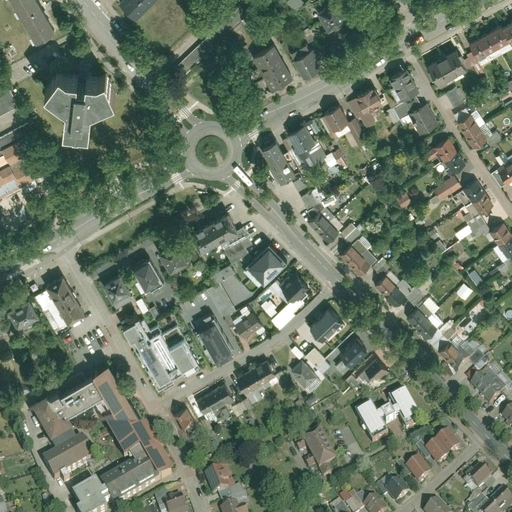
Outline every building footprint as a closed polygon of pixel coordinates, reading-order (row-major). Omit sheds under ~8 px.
[(16,0),(23,11),(41,1),(40,0),(16,0)] [(148,0),(116,0),(115,2),(130,17),(148,0)] [(284,0),(284,1),(294,10),(302,1),(300,0),(284,0)] [(348,16),(338,0),(331,0),(317,8),(328,27),(348,16)] [(39,39),(57,28),(41,1),(23,11),(39,39)] [(511,44),(511,34),(505,23),(493,30),(504,49),(511,44)] [(504,49),(493,30),(481,37),(491,56),(504,49)] [(208,31),(172,67),(181,76),(217,40),(208,31)] [(491,56),(481,37),(468,43),(479,63),(491,56)] [(264,48),(273,65),(284,59),(275,42),(264,48)] [(323,63),(313,45),(294,56),(304,73),(323,63)] [(252,54),(261,71),(273,65),(264,48),(252,54)] [(456,49),(427,64),(437,83),(466,68),(456,49)] [(270,88),(293,76),(284,59),(273,65),(261,71),(270,88)] [(402,70),(387,78),(398,99),(413,91),(402,70)] [(65,105),(63,128),(89,130),(90,108),(116,96),(105,75),(96,79),(86,77),(86,83),(77,82),(77,76),(67,75),(59,71),(45,89),(65,105)] [(451,106),(464,101),(457,85),(445,90),(451,106)] [(0,114),(17,105),(6,86),(0,89),(0,114)] [(381,105),(373,90),(355,100),(363,114),(381,105)] [(433,124),(422,104),(407,111),(419,132),(433,124)] [(337,107),(323,114),(333,136),(348,129),(337,107)] [(479,127),(472,116),(461,123),(468,133),(479,127)] [(299,127),(285,134),(294,151),(308,144),(299,127)] [(486,137),(479,127),(468,133),(475,144),(486,137)] [(485,133),(488,142),(500,139),(497,130),(485,133)] [(0,196),(46,172),(26,135),(0,148),(0,196)] [(454,150),(445,138),(433,147),(442,159),(454,150)] [(292,173),(275,141),(261,148),(279,181),(292,173)] [(463,163),(454,150),(442,159),(451,171),(463,163)] [(511,163),(500,170),(508,182),(511,179),(511,163)] [(460,186),(454,176),(437,186),(443,196),(460,186)] [(482,194),(474,183),(464,190),(472,201),(482,194)] [(310,191),(316,200),(321,197),(314,187),(310,191)] [(404,191),(394,197),(400,207),(410,200),(404,191)] [(490,205),(482,194),(472,201),(480,212),(490,205)] [(228,211),(209,221),(220,240),(239,230),(228,211)] [(319,213),(310,222),(319,232),(328,224),(319,213)] [(347,242),(359,230),(349,220),(338,232),(347,242)] [(209,221),(191,231),(201,250),(220,240),(209,221)] [(509,234),(500,223),(489,231),(497,243),(509,234)] [(328,224),(319,232),(328,242),(337,234),(328,224)] [(511,249),(511,239),(509,234),(497,243),(505,254),(511,249)] [(178,240),(159,250),(170,270),(189,260),(178,240)] [(285,259),(269,242),(247,263),(263,280),(285,259)] [(237,256),(230,244),(222,248),(229,261),(237,256)] [(352,244),(341,254),(350,264),(361,254),(352,244)] [(361,254),(350,264),(359,274),(370,264),(361,254)] [(373,263),(380,272),(388,265),(381,257),(373,263)] [(162,280),(150,258),(134,267),(146,289),(162,280)] [(228,263),(206,274),(211,284),(205,287),(220,316),(234,309),(219,279),(233,272),(228,263)] [(475,284),(482,280),(474,268),(467,272),(475,284)] [(309,285),(296,272),(282,287),(294,299),(309,285)] [(85,312),(63,274),(46,284),(68,322),(85,312)] [(115,304),(133,295),(123,275),(105,285),(115,304)] [(385,275),(374,286),(384,296),(395,285),(385,275)] [(463,282),(455,291),(464,299),(472,289),(463,282)] [(395,285),(384,296),(394,306),(405,294),(395,285)] [(39,316),(29,297),(9,308),(19,326),(39,316)] [(266,298),(259,305),(269,315),(276,309),(266,298)] [(416,307),(406,317),(416,327),(426,317),(416,307)] [(340,320),(328,308),(315,320),(327,333),(340,320)] [(262,323),(252,309),(235,320),(244,335),(262,323)] [(127,325),(161,389),(201,367),(178,325),(164,333),(159,324),(150,329),(143,316),(127,325)] [(426,317),(416,327),(426,337),(436,328),(426,317)] [(232,351),(215,320),(197,330),(214,362),(232,351)] [(367,351),(355,338),(341,351),(353,364),(367,351)] [(450,342),(440,352),(449,362),(459,352),(450,342)] [(294,345),(290,348),(298,357),(302,353),(294,345)] [(322,373),(331,364),(312,346),(303,355),(322,373)] [(459,352),(449,362),(459,371),(469,362),(459,352)] [(173,472),(108,353),(24,398),(55,454),(41,461),(52,480),(94,456),(86,441),(78,445),(65,422),(98,404),(132,467),(102,483),(106,490),(102,493),(96,483),(72,496),(80,510),(77,511),(104,511),(108,510),(103,500),(109,497),(113,504),(173,472)] [(387,369),(375,357),(359,373),(371,386),(387,369)] [(275,372),(266,358),(251,367),(260,381),(275,372)] [(303,358),(291,368),(305,384),(317,374),(303,358)] [(260,381),(251,367),(236,375),(245,390),(260,381)] [(342,380),(352,390),(359,382),(350,373),(342,380)] [(479,373),(470,383),(480,393),(489,383),(479,373)] [(233,400),(225,383),(210,391),(219,407),(233,400)] [(489,383),(480,393),(489,402),(499,393),(489,383)] [(219,407),(210,391),(196,398),(204,415),(219,407)] [(371,405),(356,412),(373,443),(389,435),(382,423),(385,421),(386,423),(400,416),(406,426),(419,419),(404,391),(389,399),(395,410),(392,411),(391,408),(376,415),(371,405)] [(314,396),(304,403),(307,408),(317,401),(314,396)] [(511,407),(511,406),(501,416),(510,426),(511,424),(511,407)] [(187,407),(173,414),(183,433),(197,425),(187,407)] [(338,461),(320,427),(303,435),(305,440),(296,444),(300,452),(308,448),(312,457),(304,460),(308,468),(317,464),(320,470),(338,461)] [(459,446),(448,430),(436,439),(437,441),(426,449),(438,465),(450,456),(448,453),(459,446)] [(431,473),(419,457),(406,467),(418,483),(431,473)] [(480,489),(492,477),(480,465),(468,476),(480,489)] [(223,466),(203,474),(211,496),(235,486),(232,479),(228,480),(223,466)] [(396,502),(410,491),(399,478),(386,489),(396,502)] [(293,480),(283,485),(288,495),(299,490),(293,480)] [(477,511),(504,511),(511,505),(511,500),(502,489),(477,511)] [(186,511),(180,494),(163,500),(167,511),(186,511)] [(385,511),(387,510),(376,496),(364,505),(369,511),(385,511)] [(449,511),(438,499),(424,511),(449,511)] [(235,503),(219,509),(220,511),(248,511),(246,506),(237,509),(235,503)] [(348,511),(342,503),(333,510),(333,511),(348,511)]
